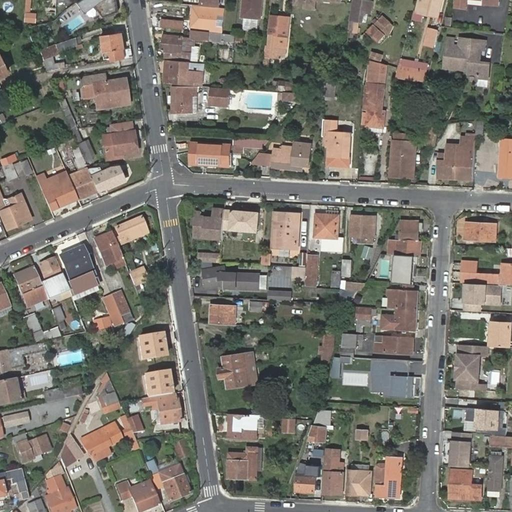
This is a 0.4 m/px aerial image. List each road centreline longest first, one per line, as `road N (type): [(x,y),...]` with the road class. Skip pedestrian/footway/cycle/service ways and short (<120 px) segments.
road 1 (residential): [(214,508),(163,185)]
road 2 (residential): [(442,198),(428,511)]
road 3 (residential): [(442,198),(163,185)]
road 4 (residential): [(163,185),(137,0)]
road 5 (residential): [(163,185),(0,254)]
